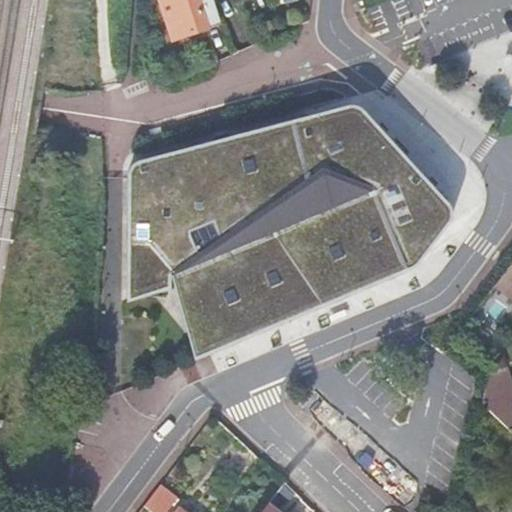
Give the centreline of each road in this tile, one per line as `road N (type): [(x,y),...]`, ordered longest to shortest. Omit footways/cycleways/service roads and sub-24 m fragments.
road 1 (residential): [(510,167),(501,214),(442,295),(244,379)]
road 2 (residential): [(353,51),(131,117)]
road 3 (residential): [(353,51),(510,167)]
road 4 (residential): [(244,379),(193,400),(108,511)]
road 5 (residential): [(350,503),(254,406),(244,379)]
road 6 (track): [(107,0),(115,83),(131,117)]
